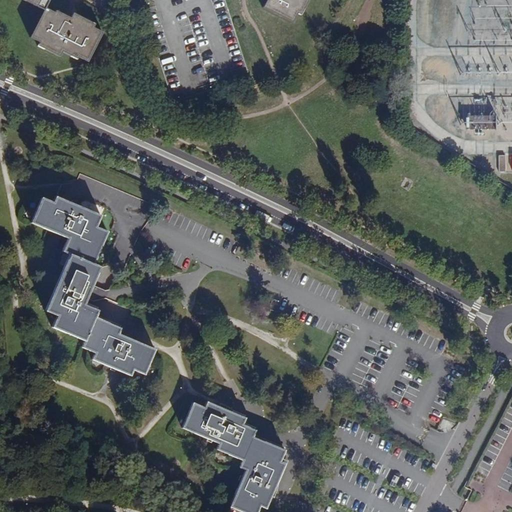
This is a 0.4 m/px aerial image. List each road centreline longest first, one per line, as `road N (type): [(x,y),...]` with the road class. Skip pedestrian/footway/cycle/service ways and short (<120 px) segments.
road 1 (residential): [(504,314),(232,176),(0,74)]
road 2 (residential): [(0,89),(299,224),(494,333)]
road 3 (residential): [(179,239),(445,355),(406,417)]
road 4 (residential): [(406,417),(338,378),(281,503)]
